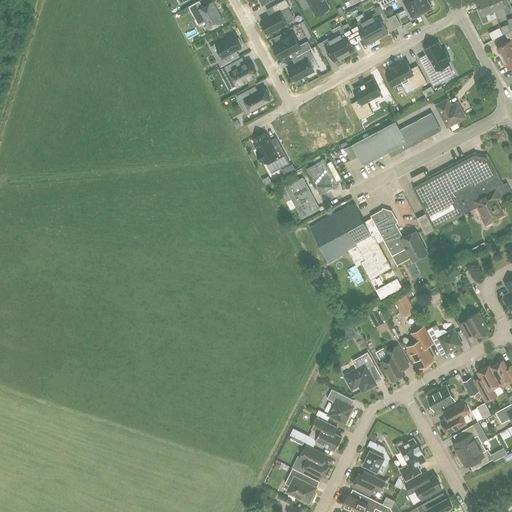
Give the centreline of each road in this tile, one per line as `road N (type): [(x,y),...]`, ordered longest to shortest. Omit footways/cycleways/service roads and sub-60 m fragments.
road 1 (residential): [(459,16),(291,107)]
road 2 (residential): [(362,190),(511,111)]
road 3 (residential): [(320,511),(365,421),(406,392)]
road 4 (residential): [(471,511),(406,392)]
road 5 (residential): [(233,0),(291,107)]
